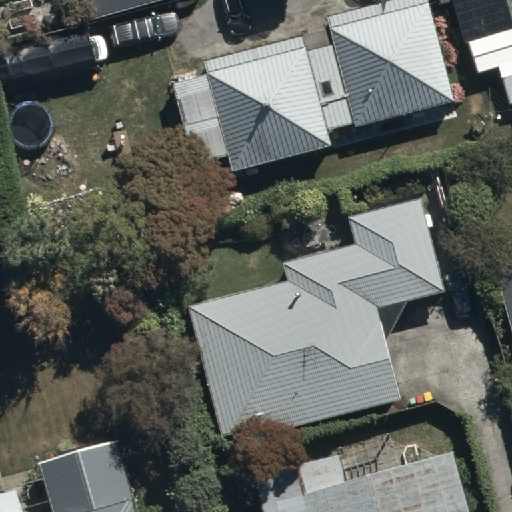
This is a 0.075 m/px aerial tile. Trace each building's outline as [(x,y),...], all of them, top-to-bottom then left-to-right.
[(87,0),(91,11),(129,0),(87,0)] [(227,155),(232,171),(331,143),(326,123),(355,114),(357,125),(453,98),(425,0),(380,0),(327,15),(333,40),(304,48),(300,32),(201,59),(206,77),(181,84),(203,162),(227,155)] [(349,216),(355,238),(284,258),(291,280),(183,310),(218,434),(398,384),(377,308),(445,289),(425,218),(419,196),(349,216)] [(511,265),(495,270),(511,329),(511,265)] [(49,510),(40,511),(139,511),(133,487),(127,489),(116,443),(37,464),(49,510)] [(468,511),(451,450),(351,478),(342,448),(255,473),(264,502),(266,511),(468,511)]
